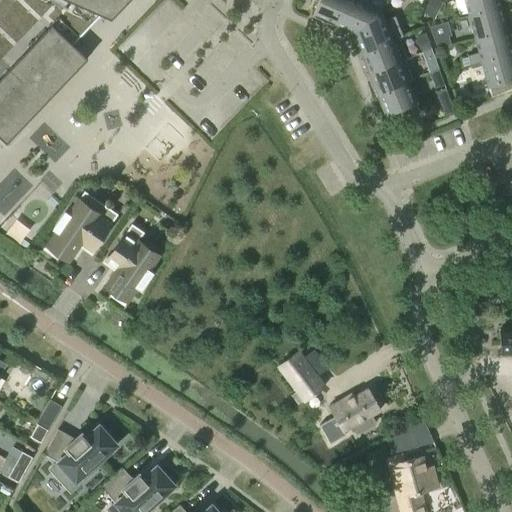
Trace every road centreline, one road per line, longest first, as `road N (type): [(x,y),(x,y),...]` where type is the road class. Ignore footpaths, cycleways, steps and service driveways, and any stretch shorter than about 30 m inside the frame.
road 1 (residential): [(306,511),(254,467),(0,292)]
road 2 (residential): [(500,511),(421,331),(430,274)]
road 3 (residential): [(390,185),(358,177),(264,37),(269,5)]
road 4 (residential): [(511,139),(390,185)]
